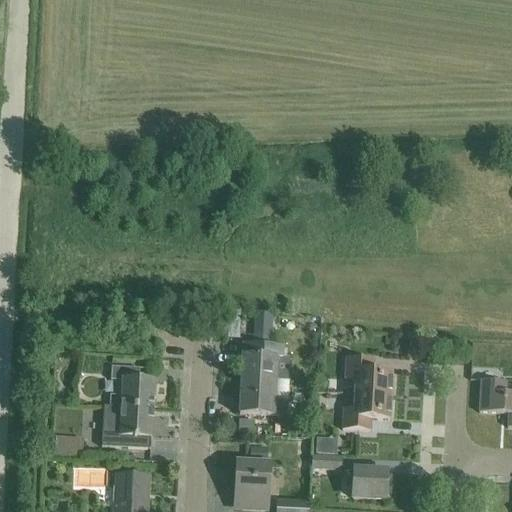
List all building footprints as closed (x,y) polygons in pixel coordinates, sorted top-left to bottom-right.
[(241,314),(225,313),(223,342),(239,343),(241,314)] [(242,359),(241,380),(275,382),(286,383),(287,361),(282,361),(283,349),(271,348),(273,315),(256,314),(254,347),(243,346),(242,359)] [(354,382),(353,397),(390,399),(391,375),(373,374),(373,362),(345,360),(344,381),(354,382)] [(109,397),(108,408),(108,409),(153,411),(155,383),(139,382),(139,370),(111,368),(110,382),(122,383),(121,398),(109,397)] [(275,382),(241,380),(239,418),(279,420),(280,403),(274,403),(275,382)] [(508,430),(511,430),(511,396),(506,396),(507,384),(481,383),(479,415),(508,417),(508,430)] [(390,399),(353,397),(353,412),(343,411),(342,432),(370,434),(370,422),(389,423),(390,399)] [(108,409),(108,408),(104,408),(102,449),(150,452),(151,440),(152,440),(153,411),(108,409)] [(61,451),(83,452),(84,436),(62,434),(61,451)] [(314,471),(342,473),(342,460),(314,458),(314,471)] [(241,511),(248,511),(267,511),(271,467),(237,466),(234,499),(242,499),(241,511)] [(351,500),(384,502),(386,474),(353,473),(351,500)] [(113,511),(146,511),(149,479),(116,477),(113,511)]
